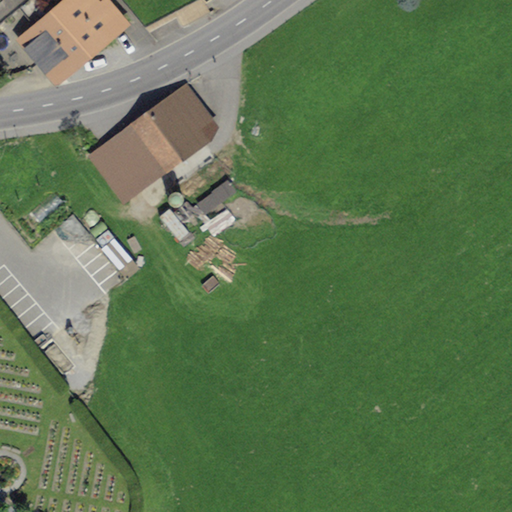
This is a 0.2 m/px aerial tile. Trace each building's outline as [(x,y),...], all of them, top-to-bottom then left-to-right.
[(95,0),(67,0),(52,15),(87,53),(118,24),(95,0)] [(201,0),(195,0),(153,27),(158,36),(181,22),(186,29),(210,14),(201,0)] [(56,82),(87,53),(52,15),(21,44),(56,82)] [(187,88),(149,115),(182,160),(220,133),(187,88)] [(126,200),(182,160),(149,115),(93,155),(126,200)] [(206,210),(234,193),(229,184),(201,200),(206,210)]
